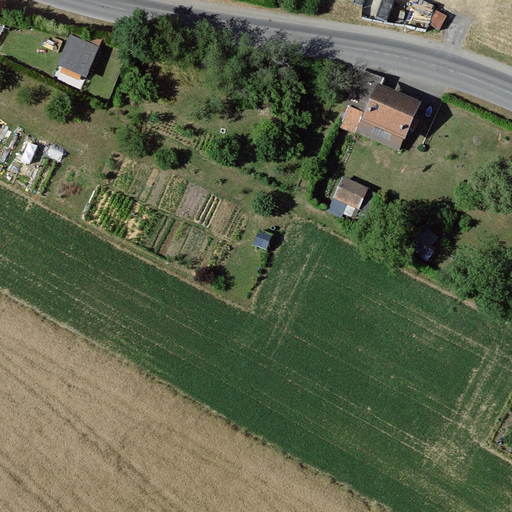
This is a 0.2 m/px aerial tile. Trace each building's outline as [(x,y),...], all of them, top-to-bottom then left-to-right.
[(96,48),(67,36),(55,66),(84,78),(96,48)] [(375,86),(380,88),(383,80),(360,71),(345,107),(348,108),(363,115),(375,86)] [(403,141),(419,105),(380,88),(375,86),(363,115),(359,122),(403,141)] [(359,122),(363,115),(348,108),(340,129),(397,153),(403,141),(359,122)] [(367,190),(342,179),(333,200),(358,211),(367,190)]
